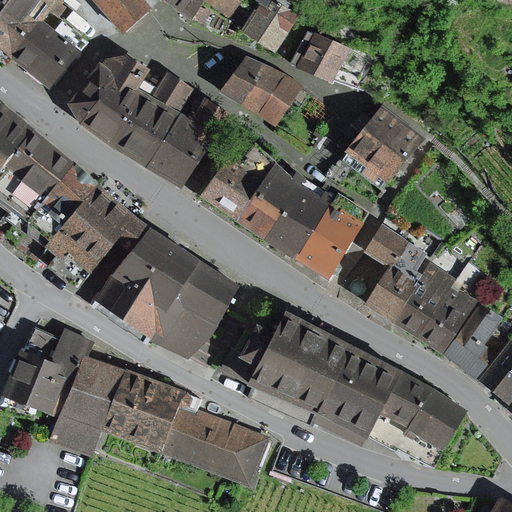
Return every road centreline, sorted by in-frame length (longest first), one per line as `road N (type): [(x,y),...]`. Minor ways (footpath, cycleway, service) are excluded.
road 1 (residential): [(0,79),(175,212),(453,380),(511,444)]
road 2 (residential): [(511,486),(401,472),(292,431),(189,381),(41,291),(0,251)]
